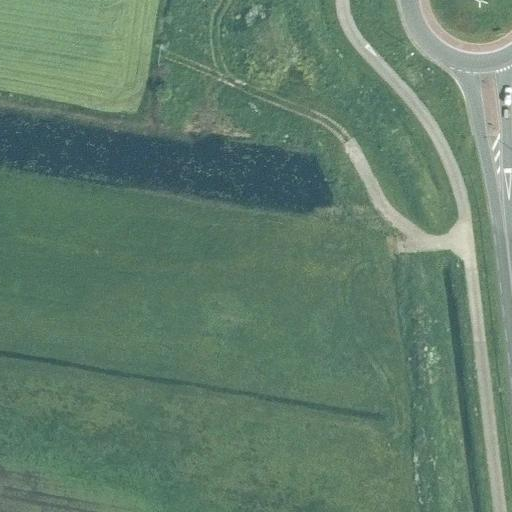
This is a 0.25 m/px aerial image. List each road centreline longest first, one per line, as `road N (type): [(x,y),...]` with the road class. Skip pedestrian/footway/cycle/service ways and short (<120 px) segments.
road 1 (unclassified): [(499,511),(466,243)]
road 2 (primary): [(467,60),(486,171),(499,189)]
road 3 (primary): [(499,189),(502,56)]
